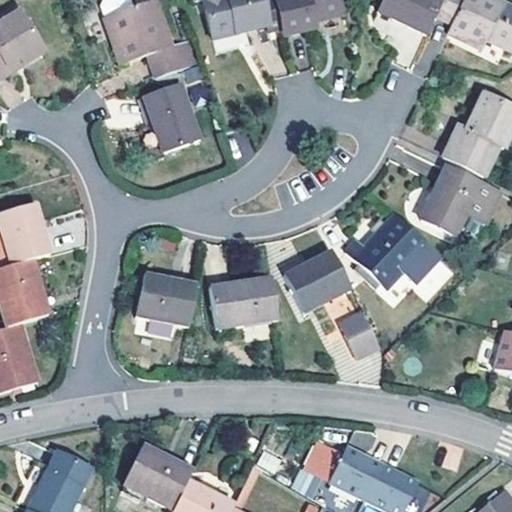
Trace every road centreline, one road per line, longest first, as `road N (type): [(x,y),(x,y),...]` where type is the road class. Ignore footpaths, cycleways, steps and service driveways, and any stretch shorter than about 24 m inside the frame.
road 1 (residential): [(511,444),(450,424),(290,398),(199,397),(95,409)]
road 2 (residential): [(213,212),(230,228),(270,226),(327,198),(358,170),(370,132)]
road 3 (residential): [(370,132),(304,123),(213,212)]
road 4 (residential): [(95,409),(91,356),(118,219)]
